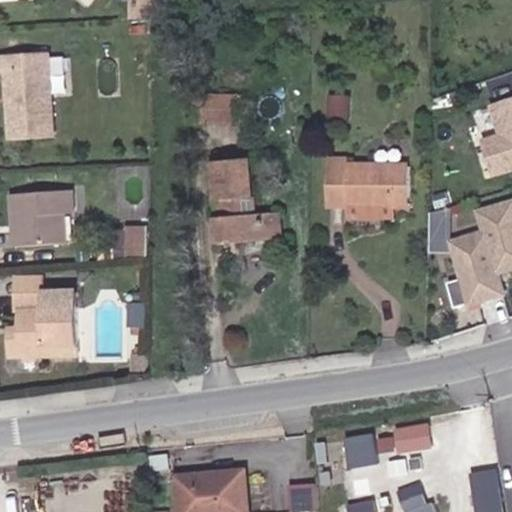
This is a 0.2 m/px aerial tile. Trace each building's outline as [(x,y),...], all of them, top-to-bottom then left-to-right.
[(161,0),(137,0),(137,21),(160,22),(161,0)] [(57,53),(3,57),(4,72),(12,72),(16,140),(63,139),(57,53)] [(202,94),(201,124),(242,124),(246,96),(202,94)] [(511,171),(511,98),(484,107),(504,174),(511,171)] [(355,157),(335,157),(337,209),(356,210),(355,219),(402,221),(400,209),(416,209),(417,165),(355,165),(355,157)] [(261,162),(220,163),(227,247),(294,242),(292,214),(266,215),(261,162)] [(81,191),(15,195),(23,245),(76,244),(74,213),(84,214),(81,191)] [(511,202),(476,212),(482,234),(448,243),(465,312),(506,303),(500,279),(511,275),(511,202)] [(156,228),(132,227),(131,257),(154,257),(156,228)] [(53,276),(24,278),(26,325),(17,326),(18,360),(90,360),(89,289),(54,288),(53,276)] [(432,421),(398,426),(402,452),(436,447),(432,421)] [(353,467),(382,462),(378,432),(348,436),(353,467)] [(261,511),(258,468),(179,473),(184,511),(261,511)] [(296,508),(319,508),(318,483),(296,484),(296,508)] [(380,511),(377,500),(352,505),(353,511),(380,511)]
